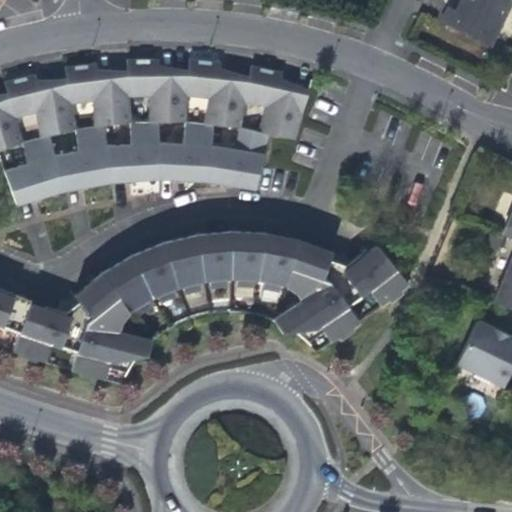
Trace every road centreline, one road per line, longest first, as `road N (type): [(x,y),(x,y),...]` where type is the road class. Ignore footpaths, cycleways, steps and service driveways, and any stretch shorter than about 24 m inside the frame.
road 1 (residential): [(300,221),(223,205),(138,225),(41,275),(0,256)]
road 2 (residential): [(76,27),(214,22),(306,37),(371,61)]
road 3 (unclassified): [(313,461),(300,420),(246,387),(200,395),(181,409),(159,450)]
road 4 (residential): [(371,61),(300,221)]
road 5 (secondary): [(469,511),(377,502),(327,481),(313,461)]
road 6 (residential): [(159,450),(0,404)]
road 7 (residential): [(371,61),(511,129)]
